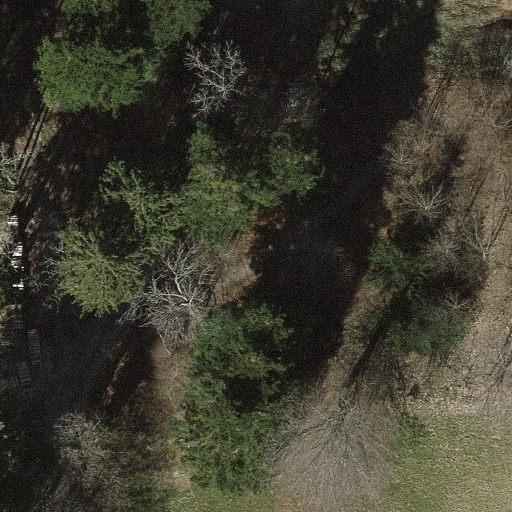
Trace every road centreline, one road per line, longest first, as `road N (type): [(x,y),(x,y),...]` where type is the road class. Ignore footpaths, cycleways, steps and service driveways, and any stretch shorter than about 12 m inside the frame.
road 1 (track): [(228,0),(209,102),(155,249),(104,346)]
road 2 (track): [(104,346),(65,418),(53,511)]
